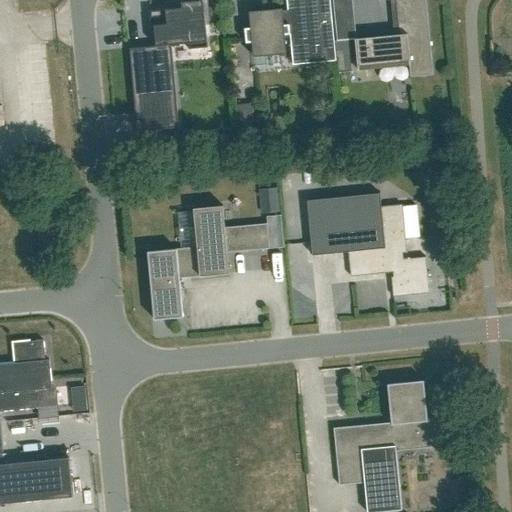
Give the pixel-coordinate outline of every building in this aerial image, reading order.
[(137,131),(179,128),(171,44),(188,43),(188,49),(208,47),(203,0),(183,0),(184,1),(181,2),(182,8),(148,11),(150,28),(154,28),(155,46),(129,48),(137,131)] [(251,28),(245,28),(246,42),(252,42),(254,55),(286,52),(284,34),(290,34),(293,65),(336,61),(332,21),(330,0),(286,0),(288,10),(282,10),(281,9),(250,12),(251,28)] [(410,76),(433,74),(425,0),(378,0),(379,0),(378,0),(390,0),(394,35),(355,38),(358,70),(409,65),(410,76)] [(349,40),(337,41),(340,72),(352,70),(349,40)] [(260,189),(262,212),(279,210),(277,187),(260,189)] [(380,192),(306,200),(312,256),(348,252),(350,276),(384,273),(384,270),(392,269),(393,277),(391,277),(393,297),(429,293),(426,257),(403,259),(403,253),(407,253),(402,204),(381,206),(380,192)] [(227,252),(270,248),(267,223),(225,227),(223,205),(193,208),(197,247),(148,251),(154,319),(183,317),(179,278),(229,273),(227,252)] [(45,360),(43,340),(13,343),(15,363),(0,364),(0,411),(39,408),(38,389),(52,388),(49,359),(45,360)] [(333,428),(339,485),(364,482),(367,511),(374,511),(402,509),(396,451),(444,446),(442,417),(427,419),(424,380),(387,384),(391,422),(333,428)] [(86,401),(77,402),(77,411),(87,410),(86,401)] [(0,424),(0,423),(0,503),(73,497),(69,457),(4,463),(0,424)]
